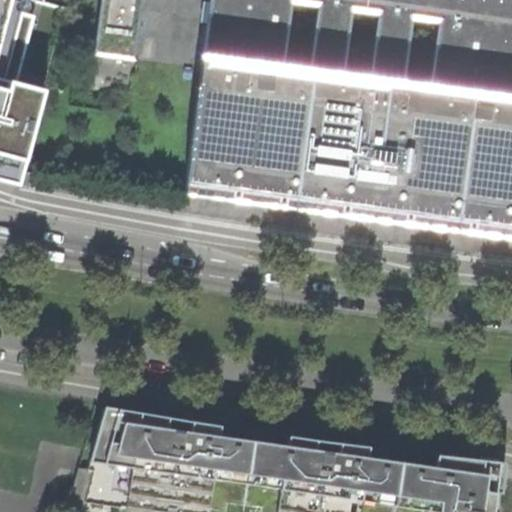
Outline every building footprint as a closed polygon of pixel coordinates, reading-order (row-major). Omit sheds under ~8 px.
[(0,0),(0,181),(19,186),(22,175),(43,91),(15,83),(26,42),(34,16),(14,11),(16,1),(12,0),(11,0),(0,0)] [(99,0),(93,53),(132,59),(140,0),(99,0)] [(207,0),(182,194),(511,238),(511,11),(427,0),(207,0)] [(511,0),(427,0),(511,11),(511,0)] [(493,511),(496,495),(498,478),(435,468),(434,474),(417,472),(418,465),(384,459),(383,468),(366,466),(369,447),(329,441),(288,435),(286,454),(269,451),(270,444),(236,439),(234,446),(217,444),(220,425),(160,416),(100,407),(91,469),(74,467),(69,500),(75,501),(150,511),(206,511),(207,508),(224,511),(226,503),(259,508),(258,511),(493,511)] [(437,455),(435,468),(498,478),(496,495),(500,495),(505,465),(437,455)]
